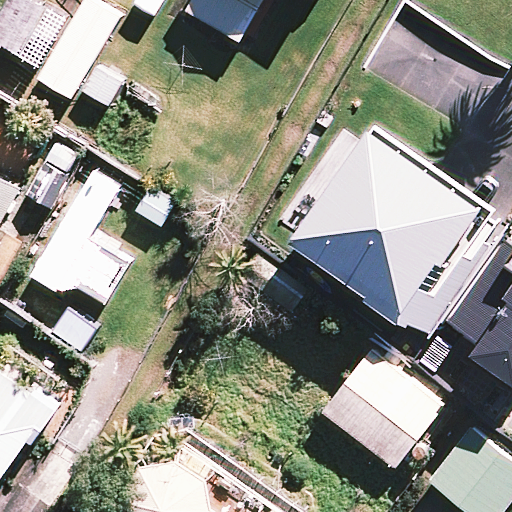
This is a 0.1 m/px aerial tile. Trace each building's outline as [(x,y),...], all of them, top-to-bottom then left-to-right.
[(72,18),(42,0),(17,0),(0,29),(0,40),(43,66),(72,18)] [(126,13),(103,0),(91,0),(48,74),(79,92),(126,13)] [(166,0),(142,0),(140,3),(158,13),(166,0)] [(198,0),(194,7),(248,37),(268,0),(198,0)] [(130,79),(103,63),(86,91),(113,107),(130,79)] [(511,219),(511,214),(385,123),(305,234),(434,328),(511,219)] [(23,164),(0,150),(0,243),(33,188),(16,177),(23,164)] [(127,184),(98,167),(34,272),(62,290),(71,276),(109,301),(136,259),(96,234),(127,184)] [(455,400),(384,342),(332,407),(403,464),(455,400)] [(0,480),(7,470),(36,427),(43,432),(63,402),(0,359),(0,480)] [(108,419),(90,407),(59,455),(76,467),(108,419)] [(316,511),(320,506),(199,427),(180,414),(155,450),(131,486),(134,511),(316,511)] [(504,511),(511,502),(511,452),(477,426),(437,478),(480,511),(504,511)] [(50,511),(58,500),(37,487),(22,511),(50,511)]
